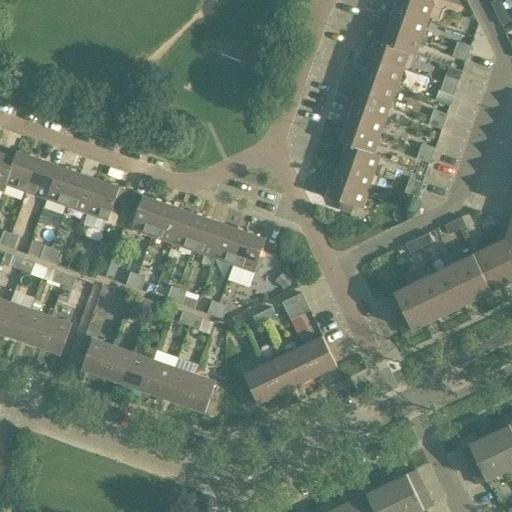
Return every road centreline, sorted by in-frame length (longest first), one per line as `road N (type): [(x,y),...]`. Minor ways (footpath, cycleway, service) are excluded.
road 1 (residential): [(331,266),(456,206),(507,60),(478,0)]
road 2 (residential): [(270,150),(186,185),(0,119)]
road 3 (residential): [(235,484),(0,394)]
road 4 (residential): [(394,407),(235,484)]
road 5 (residential): [(325,0),(270,150)]
road 6 (residential): [(394,407),(331,266)]
road 7 (residential): [(331,266),(270,150)]
